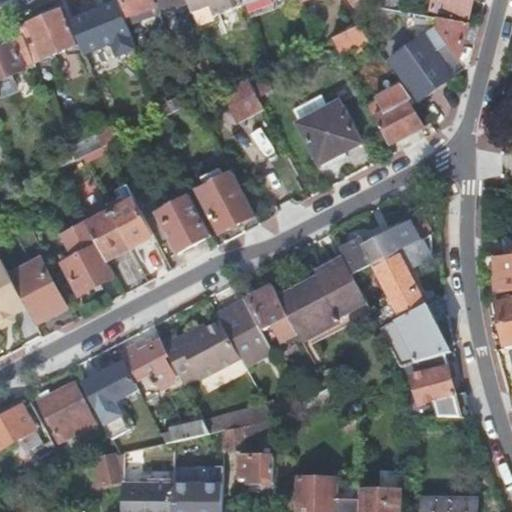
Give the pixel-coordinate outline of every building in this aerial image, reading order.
[(123,0),(130,18),(179,0),(123,0)] [(216,17),(244,8),(241,0),(187,0),(199,31),(218,25),(216,17)] [(270,0),(264,0),(247,6),(252,20),(275,11),(270,0)] [(435,0),(433,12),(450,17),(470,21),(474,0),(435,0)] [(69,16),(79,39),(98,32),(88,8),(69,16)] [(383,23),(397,12),(373,8),(372,9),(376,14),(361,24),(360,25),(373,43),(374,45),(392,36),(383,23)] [(431,18),(449,21),(450,17),(433,12),(431,18)] [(33,62),(37,70),(47,66),(45,61),(77,48),(62,13),(31,26),(35,36),(25,40),(34,61),(33,62)] [(461,63),(471,25),(449,21),(431,18),(409,14),(407,30),(419,43),(392,63),(421,103),(467,70),(461,63)] [(373,43),(360,25),(357,29),(355,31),(335,40),(343,58),(354,52),(362,48),(373,43)] [(468,71),(479,27),(471,25),(461,63),(467,70),(468,71)] [(34,61),(25,40),(0,50),(0,96),(17,89),(12,78),(27,71),(25,65),(33,62),(34,61)] [(364,53),(362,48),(354,52),(356,56),(364,53)] [(391,147),(432,126),(380,53),(374,57),(398,91),(379,100),(387,116),(377,121),(391,147)] [(252,77),(224,90),(239,123),(267,110),(252,77)] [(152,127),(163,121),(152,90),(132,100),(137,110),(131,113),(133,117),(114,126),(115,127),(121,142),(152,127)] [(182,98),(173,103),(177,112),(187,107),(182,98)] [(137,110),(132,100),(126,102),(131,113),(137,110)] [(177,112),(173,103),(161,108),(166,117),(177,112)] [(206,121),(198,105),(182,112),(191,129),(206,121)] [(340,105),(300,126),(321,166),(362,145),(340,105)] [(210,166),(226,158),(206,121),(191,129),(210,166)] [(108,148),(121,142),(115,127),(97,136),(103,150),(108,148)] [(221,235),(256,217),(234,174),(225,179),(220,171),(202,180),(207,189),(199,193),(221,235)] [(143,180),(128,187),(136,202),(141,211),(155,204),(143,180)] [(179,254),(211,237),(191,199),(159,216),(179,254)] [(111,267),(157,243),(141,211),(136,202),(127,208),(125,203),(95,217),(98,222),(89,227),(111,267)] [(345,261),(353,275),(420,242),(421,243),(432,238),(434,237),(422,214),(410,220),(413,225),(372,246),(373,250),(368,252),(366,249),(363,241),(341,252),(345,261)] [(116,278),(111,267),(89,227),(86,221),(67,230),(72,241),(76,239),(85,255),(64,266),(80,296),(116,278)] [(503,240),(505,256),(511,255),(511,237),(503,238),(503,240)] [(421,243),(375,267),(390,297),(380,302),(384,310),(373,315),(383,333),(398,325),(403,323),(402,321),(428,309),(406,265),(411,263),(415,268),(420,267),(433,260),(432,238),(421,243)] [(511,289),(511,255),(505,256),(497,257),(483,258),(483,265),(484,275),(484,276),(493,275),(494,277),(499,276),(501,291),(511,289)] [(370,309),(354,278),(353,275),(345,261),(319,275),(321,281),(282,300),(304,343),(370,309)] [(39,266),(12,279),(34,322),(37,327),(68,311),(42,262),(38,264),(39,266)] [(273,289),(249,301),(266,332),(275,328),(284,344),(299,337),(273,289)] [(507,348),(511,347),(511,298),(498,301),(505,343),(507,348)] [(246,367),(273,353),(246,302),(219,317),(223,323),(242,359),(246,367)] [(429,309),(403,323),(398,325),(419,364),(416,365),(418,368),(411,370),(420,406),(435,402),(439,419),(473,419),(465,395),(456,397),(445,358),(452,356),(429,309)] [(200,381),(242,359),(223,323),(208,331),(196,337),(194,334),(180,341),(178,338),(164,345),(171,359),(184,386),(198,379),(200,381)] [(196,337),(208,331),(206,328),(194,334),(196,337)] [(166,361),(171,359),(164,345),(163,343),(140,355),(138,349),(122,356),(127,365),(137,385),(151,378),(157,390),(176,380),(166,361)] [(141,392),(137,385),(127,365),(83,386),(112,442),(132,433),(116,404),(141,392)] [(52,397),(43,402),(39,404),(59,444),(83,433),(78,424),(91,416),(76,385),(52,397)] [(41,397),(43,402),(52,397),(50,393),(41,397)] [(393,404),(391,395),(379,398),(381,407),(393,404)] [(276,421),(306,414),(296,397),(276,407),(273,404),(267,406),(276,421)] [(381,407),(379,398),(362,402),(362,416),(381,412),(381,407)] [(362,416),(362,402),(341,406),(344,422),(362,419),(362,416)] [(420,406),(411,408),(411,418),(439,419),(435,402),(420,406)] [(234,431),(276,421),(267,406),(230,416),(234,431)] [(27,456),(51,442),(44,426),(33,407),(25,411),(36,431),(11,445),(16,454),(24,450),(27,456)] [(0,450),(11,445),(36,431),(25,411),(23,408),(0,420),(0,450)] [(226,433),(234,431),(230,416),(204,423),(211,436),(226,433)] [(275,433),(276,421),(234,431),(226,433),(225,453),(247,453),(247,442),(275,433)] [(174,444),(211,436),(204,423),(170,432),(173,445),(174,444)] [(155,449),(165,447),(162,437),(153,439),(155,449)] [(91,464),(111,459),(108,447),(88,451),(91,464)] [(174,481),(174,486),(198,486),(199,472),(203,472),(204,449),(174,449),(174,481)] [(121,482),(116,458),(111,459),(91,464),(96,487),(121,482)] [(258,491),(274,491),(275,460),(239,459),(239,479),(250,480),(249,485),(259,486),(258,491)] [(36,478),(27,480),(29,490),(38,488),(36,478)] [(336,511),(336,480),(299,480),(298,511),(336,511)] [(173,511),(174,486),(174,481),(170,481),(151,481),(148,481),(147,487),(125,487),(124,511),(173,511)] [(223,511),(224,493),(208,493),(207,511),(223,511)] [(401,511),(402,494),(364,493),(363,511),(401,511)] [(477,511),(478,501),(424,500),(423,511),(477,511)]
